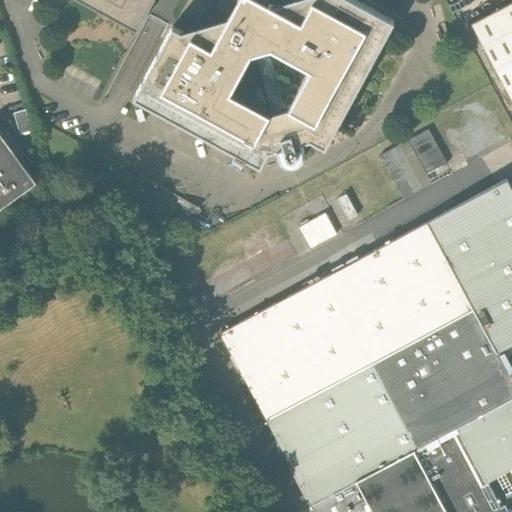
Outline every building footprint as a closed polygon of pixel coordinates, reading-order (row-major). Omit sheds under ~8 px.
[(83,0),(137,29),(153,0),(83,0)] [(322,149),(393,25),(347,0),(294,0),(268,6),(254,0),(238,0),(227,21),(182,34),(172,28),(132,102),(259,167),(264,155),(276,152),(282,165),(288,168),(294,166),(300,162),(302,156),(298,147),(307,142),(322,149)] [(511,2),(471,24),(511,102),(511,2)] [(13,115),(19,135),(30,132),(24,111),(13,115)] [(395,191),(446,169),(428,129),(377,151),(395,191)] [(0,209),(34,185),(35,182),(0,134),(0,209)] [(511,511),(511,500),(500,507),(486,482),(511,468),(511,372),(508,374),(501,361),(496,352),(511,343),(511,191),(506,180),(221,333),(315,511),(511,511)] [(346,191),(332,197),(344,220),(357,214),(346,191)] [(319,195),(287,216),(294,226),(326,205),(319,195)] [(305,248),(336,232),(325,210),(294,225),(305,248)] [(511,343),(496,352),(501,361),(511,355),(511,343)]
